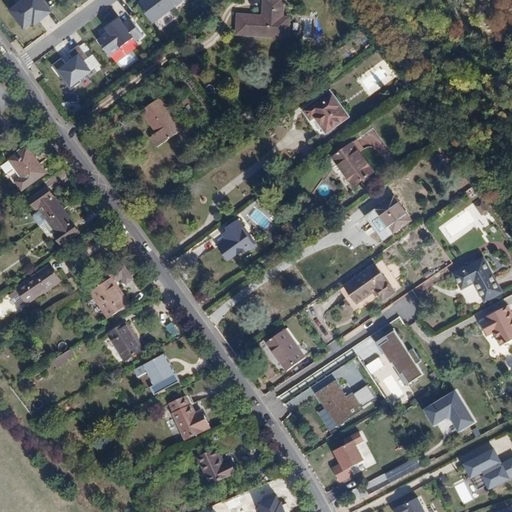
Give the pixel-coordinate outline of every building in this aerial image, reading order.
[(41,0),(20,0),(7,9),(23,32),(50,13),(41,0)] [(140,0),(136,3),(152,24),(182,2),(180,0),(140,0)] [(235,13),(234,36),(281,39),(282,26),(288,27),(289,16),(283,15),(283,0),(261,0),(260,15),(235,13)] [(125,12),(117,18),(134,41),(142,35),(125,12)] [(117,16),(92,33),(113,63),(137,46),(134,41),(117,18),(117,16)] [(74,50),(52,66),(68,89),(91,73),(74,50)] [(345,118),(329,94),(303,112),(309,119),(313,117),(324,133),(345,118)] [(182,139),(158,109),(141,120),(156,141),(151,146),(159,156),(182,139)] [(355,139),(330,157),(353,187),(377,170),(355,139)] [(46,173),(27,146),(8,160),(19,176),(13,181),(20,192),(46,173)] [(38,205),(48,217),(61,208),(45,185),(27,198),(34,208),(38,205)] [(467,190),(471,199),(477,195),(473,187),(467,190)] [(393,195),(374,209),(393,235),(412,221),(393,195)] [(482,216),(489,211),(484,202),(477,207),(482,216)] [(77,229),(61,208),(48,217),(57,230),(54,232),(60,241),(77,229)] [(254,245),(236,219),(225,227),(228,231),(222,235),(226,240),(218,246),(226,259),(240,249),(243,253),(254,245)] [(103,224),(100,221),(94,226),(99,233),(106,227),(103,224)] [(500,294),(482,260),(454,274),(463,289),(474,283),(483,301),(500,294)] [(61,282),(49,262),(14,284),(26,304),(61,282)] [(373,263),(342,286),(357,305),(372,293),(380,303),(395,291),(373,263)] [(125,286),(135,279),(123,264),(108,275),(110,278),(114,283),(120,279),(125,286)] [(114,283),(110,278),(89,293),(103,311),(106,311),(110,317),(129,303),(114,283)] [(485,320),(479,323),(485,336),(492,333),(498,346),(511,339),(511,314),(507,305),(484,317),(485,320)] [(172,321),(165,326),(173,337),(180,332),(172,321)] [(141,350),(125,324),(108,334),(123,360),(141,350)] [(423,374),(393,328),(375,341),(405,386),(423,374)] [(284,329),(265,343),(284,371),(304,358),(284,329)] [(70,348),(50,360),(55,367),(74,355),(70,348)] [(142,366),(154,385),(174,374),(162,354),(142,366)] [(178,382),(174,374),(154,385),(150,387),(154,394),(178,382)] [(334,380),(315,393),(337,426),(362,409),(352,393),(346,397),(334,380)] [(457,389),(422,410),(432,427),(448,417),(458,434),(477,422),(457,389)] [(171,413),(183,440),(211,428),(203,409),(195,412),(188,395),(169,403),(172,412),(171,413)] [(363,441),(358,432),(350,436),(352,441),(355,445),(363,441)] [(352,441),(332,451),(338,464),(342,471),(348,468),(363,461),(355,445),(352,441)] [(493,448),(461,464),(469,479),(479,474),(487,490),(511,477),(511,457),(501,464),(493,448)] [(213,450),(199,458),(211,484),(232,474),(227,463),(220,465),(213,450)] [(371,492),(413,470),(409,462),(366,484),(371,492)] [(338,464),(331,468),(339,484),(352,477),(348,468),(342,471),(338,464)] [(329,502),(341,495),(336,487),(324,493),(329,502)] [(255,503),(258,511),(289,511),(287,503),(280,505),(276,495),(255,503)] [(424,511),(416,496),(392,509),(393,511),(424,511)]
